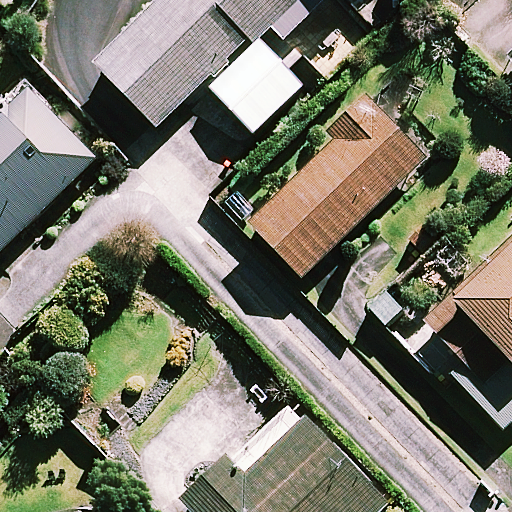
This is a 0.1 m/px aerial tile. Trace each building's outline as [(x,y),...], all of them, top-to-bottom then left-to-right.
[(159,132),(248,44),(254,49),(273,31),(285,43),(328,0),(166,0),(97,68),(159,132)] [(464,47),(511,5),(511,1),(510,0),(479,0),(447,28),(464,47)] [(511,53),(500,64),(511,76),(511,53)] [(0,258),(96,162),(26,92),(0,117),(0,258)] [(381,124),(363,106),(331,138),(337,145),(252,229),(304,282),(426,161),(385,120),(381,124)] [(511,251),(430,329),(466,368),(454,380),(504,433),(511,425),(511,251)] [(385,511),(391,506),(309,422),(248,481),(229,462),(185,505),(192,511),(385,511)]
